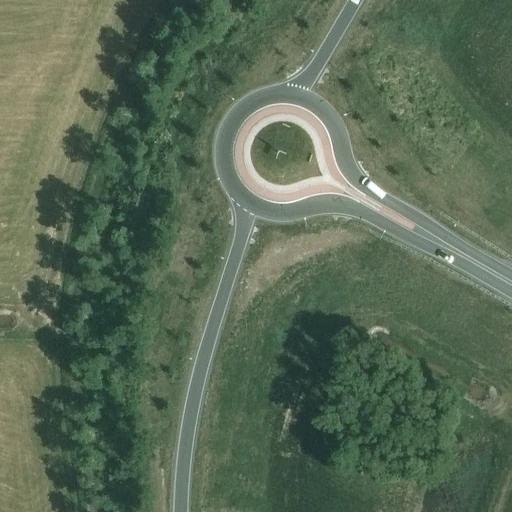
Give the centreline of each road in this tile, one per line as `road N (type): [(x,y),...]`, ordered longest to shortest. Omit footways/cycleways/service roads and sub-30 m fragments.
road 1 (trunk): [(242,201),(182,452),(178,511)]
road 2 (primary): [(434,239),(356,181),(327,115),(292,96)]
road 3 (primary): [(242,201),(275,216),(336,204),(434,239)]
road 4 (primary): [(292,96),(258,101),(227,133),(224,171),(242,201)]
